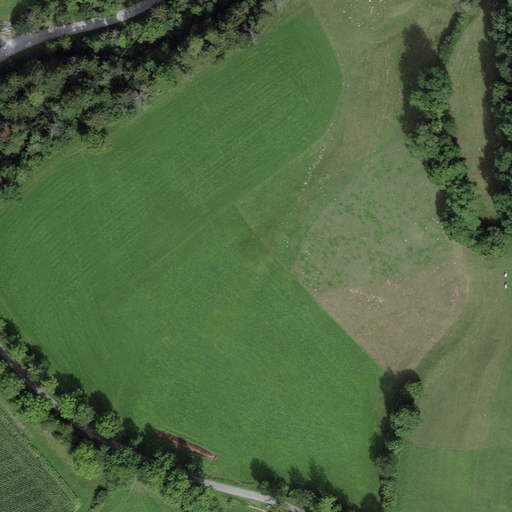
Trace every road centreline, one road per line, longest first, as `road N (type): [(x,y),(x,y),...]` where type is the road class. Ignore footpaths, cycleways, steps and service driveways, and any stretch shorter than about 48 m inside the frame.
road 1 (track): [(290,511),(185,475),(69,419),(0,340)]
road 2 (unclassified): [(149,0),(0,57)]
